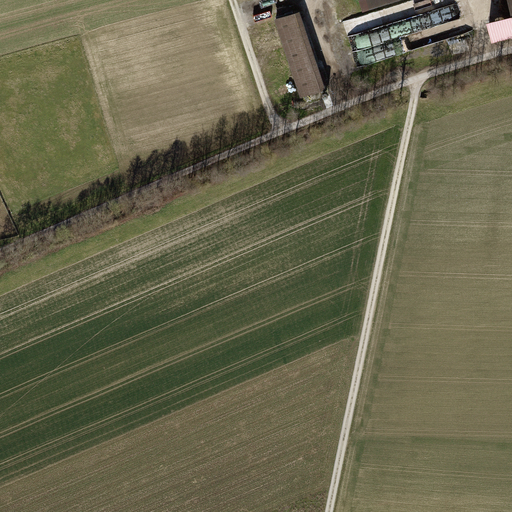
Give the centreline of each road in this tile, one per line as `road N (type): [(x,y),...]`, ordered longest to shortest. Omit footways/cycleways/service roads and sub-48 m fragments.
road 1 (track): [(0,253),(279,129),(419,75),(511,50)]
road 2 (track): [(419,75),(330,511)]
road 3 (track): [(279,129),(233,0)]
